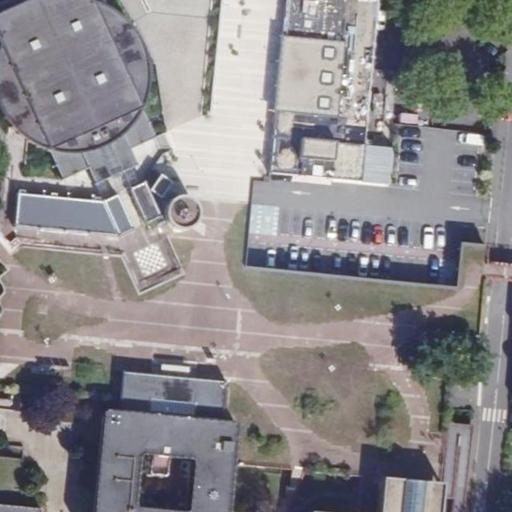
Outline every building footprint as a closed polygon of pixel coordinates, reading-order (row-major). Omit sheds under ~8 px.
[(91,184),(133,165),(126,150),(151,138),(138,109),(144,92),(145,77),(144,62),(139,46),(132,33),(122,21),(106,9),(89,2),(93,0),(0,0),(0,116),(5,125),(18,137),(33,147),(45,151),(59,180),(83,169),(91,184)] [(281,0),(277,43),(269,139),(264,181),(388,191),(391,152),(360,149),(373,0),(281,0)] [(156,217),(140,183),(127,190),(142,223),(156,217)] [(129,230),(113,195),(97,202),(14,194),(10,227),(114,237),(129,230)] [(175,194),(168,197),(163,201),(160,207),(159,215),(162,222),(166,227),(173,231),(179,231),(187,229),(192,225),(196,218),(196,211),(195,205),(191,200),(187,196),(182,194),(175,194)] [(226,511),(230,470),(234,427),(221,426),(224,384),(170,380),(119,375),(116,416),(104,415),(101,417),(99,419),(91,511),(226,511)] [(390,411),(384,483),(403,484),(409,412),(390,411)] [(230,470),(281,474),(283,448),(248,445),(249,428),(234,427),(230,470)] [(358,480),(363,481),(366,445),(306,440),(305,451),(303,476),(358,480)] [(363,481),(358,480),(355,511),(435,511),(438,487),(403,484),(384,483),(363,481)]
